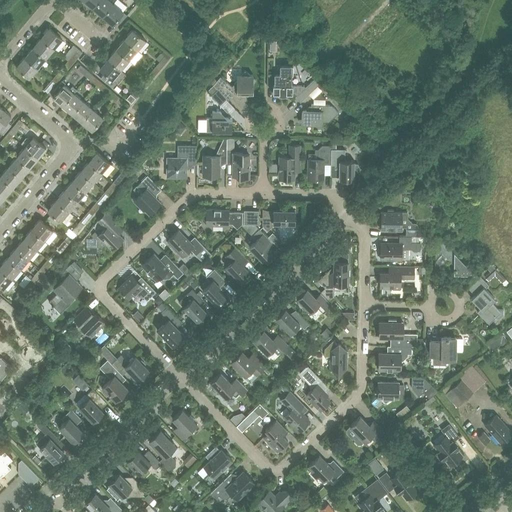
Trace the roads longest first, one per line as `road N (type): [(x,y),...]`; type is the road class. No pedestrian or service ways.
road 1 (residential): [(178,378),(277,475),(356,406),(364,305)]
road 2 (residential): [(178,378),(97,287),(197,194),(261,193)]
road 3 (residential): [(178,378),(344,217)]
road 4 (residential): [(6,226),(71,149),(69,138),(0,79)]
road 5 (residential): [(56,495),(178,378)]
